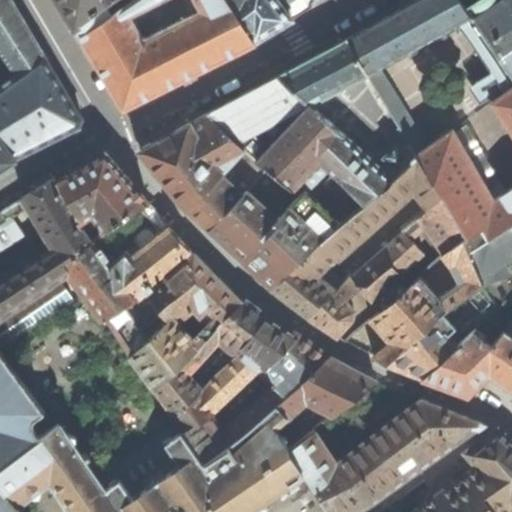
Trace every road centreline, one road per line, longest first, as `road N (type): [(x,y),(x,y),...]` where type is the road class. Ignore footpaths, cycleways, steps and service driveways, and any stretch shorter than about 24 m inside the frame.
road 1 (residential): [(511,419),(377,370),(253,291),(171,210),(111,130)]
road 2 (residential): [(358,0),(111,130)]
road 3 (residential): [(111,130),(35,0)]
road 4 (residential): [(111,130),(0,195)]
